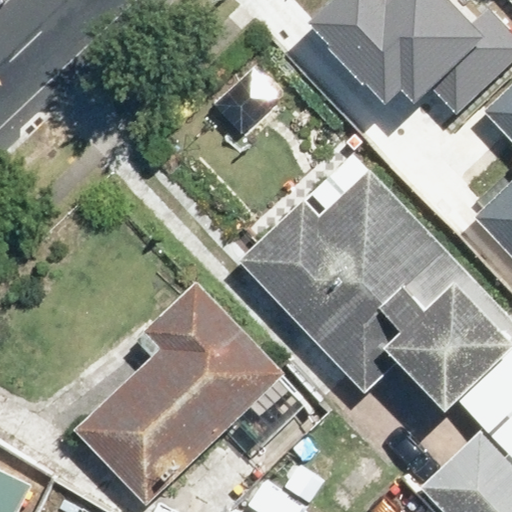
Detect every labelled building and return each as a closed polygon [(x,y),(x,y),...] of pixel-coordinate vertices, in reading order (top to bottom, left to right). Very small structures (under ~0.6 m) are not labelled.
[(333,0),(306,24),(380,106),(399,89),(416,108),(429,97),(449,120),(511,63),(511,26),(492,5),(469,26),(445,0),(333,0)] [(511,82),(486,106),(511,136),(511,182),(477,213),(511,253),(511,82)] [(305,199),(243,259),(367,386),(399,355),(449,405),(511,343),(511,311),(369,166),(319,214),(305,199)] [(69,406),(150,495),(284,374),(203,285),(69,406)] [(511,511),(511,451),(490,428),(425,488),(448,511),(511,511)] [(0,511),(21,511),(35,486),(0,467),(0,511)]
